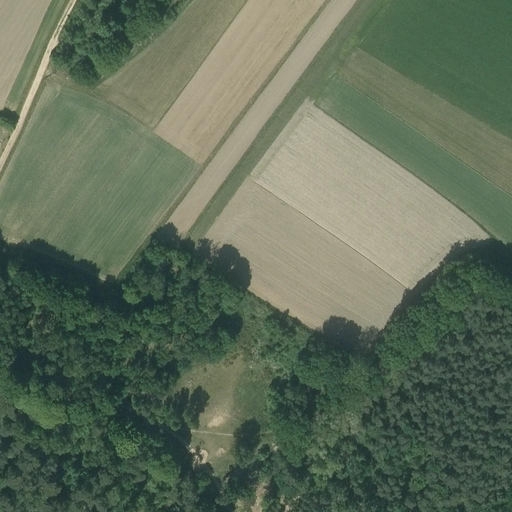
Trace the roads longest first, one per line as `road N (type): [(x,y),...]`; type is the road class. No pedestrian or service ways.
road 1 (track): [(0,354),(103,397),(185,446),(231,511)]
road 2 (track): [(77,0),(0,162)]
road 3 (track): [(413,303),(468,251),(492,250),(511,265)]
